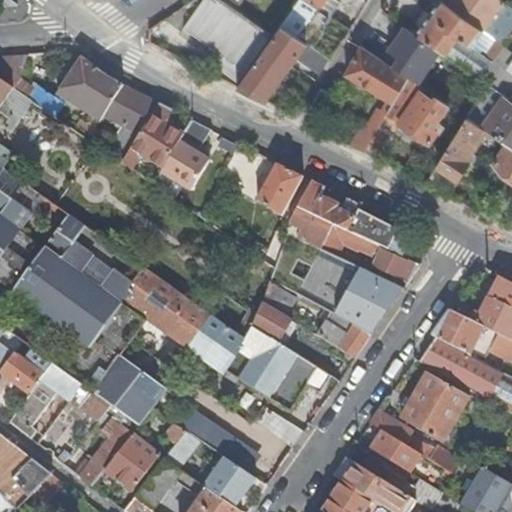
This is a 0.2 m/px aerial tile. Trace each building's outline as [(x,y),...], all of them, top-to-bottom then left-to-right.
[(222,0),(199,0),(180,32),(237,65),(261,27),(239,12),(222,0)] [(304,0),(297,0),(279,26),(307,44),(330,60),(339,46),(329,38),(322,48),(308,39),(318,25),(342,41),(349,30),(326,14),(317,8),(304,0)] [(304,0),(317,8),(322,0),(304,0)] [(326,14),(335,2),(332,0),(322,0),(317,8),(326,14)] [(421,25),(416,34),(440,50),(479,77),(480,77),(504,45),(502,43),(447,4),(441,0),(438,0),(431,12),(425,8),(416,21),(421,25)] [(450,0),(447,4),(502,43),(511,29),(511,7),(501,0),(450,0)] [(247,70),(237,87),(264,101),(296,58),(307,44),(279,26),(273,35),(247,70)] [(408,77),(417,83),(440,50),(416,34),(405,26),(382,59),(408,77)] [(261,27),(237,65),(247,70),(273,35),(261,27)] [(296,58),(320,75),(330,60),(307,44),(296,58)] [(364,152),(378,128),(387,112),(408,77),(382,59),(361,45),(345,74),(387,100),(384,105),(380,103),(368,123),(363,120),(349,145),(364,152)] [(511,99),(511,50),(504,45),(480,77),(504,94),(511,99)] [(16,76),(30,54),(10,56),(0,71),(0,78),(33,101),(56,116),(65,103),(34,82),(31,87),(16,76)] [(0,71),(10,56),(0,56),(0,71)] [(109,78),(82,57),(58,94),(95,117),(92,122),(86,123),(80,119),(74,129),(90,139),(124,85),(109,78)] [(408,77),(387,112),(402,125),(400,128),(408,134),(412,130),(430,143),(437,133),(432,129),(443,112),(432,104),(434,102),(419,91),(411,104),(407,101),(418,84),(417,83),(408,77)] [(0,112),(10,119),(4,127),(11,132),(33,101),(0,78),(0,112)] [(160,103),(124,85),(90,139),(123,163),(160,103)] [(511,99),(504,94),(486,120),(461,102),(456,110),(467,118),(485,130),(506,144),(511,148),(511,99)] [(173,110),(160,103),(123,163),(133,170),(139,159),(146,157),(164,168),(180,141),(185,133),(166,122),(173,110)] [(467,118),(436,165),(457,179),(469,161),(466,159),(485,130),(467,118)] [(185,133),(180,141),(197,152),(210,128),(192,119),(185,133)] [(364,152),(376,158),(389,134),(378,128),(364,152)] [(235,153),(239,145),(225,138),(221,146),(235,153)] [(180,141),(164,168),(162,171),(183,184),(191,189),(209,159),(197,152),(180,141)] [(0,165),(4,168),(4,169),(8,162),(2,157),(8,150),(0,144),(0,165)] [(511,175),(511,148),(506,144),(493,163),(511,175)] [(304,176),(277,162),(255,205),(259,208),(262,203),(283,216),(304,176)] [(0,172),(0,323),(24,341),(54,363),(83,384),(111,404),(140,425),(153,408),(166,391),(168,390),(127,360),(157,323),(206,359),(221,368),(251,386),(291,411),(307,385),(320,393),(333,376),(252,327),(249,332),(246,338),(242,335),(215,315),(201,305),(156,274),(53,202),(4,169),(4,168),(0,172)] [(183,184),(162,171),(155,184),(174,198),(183,184)] [(326,187),(313,180),(299,207),(334,224),(348,231),(360,210),(362,205),(348,198),(341,211),(337,209),(338,205),(321,196),(326,187)] [(334,224),(299,207),(292,220),(291,223),(327,240),(323,249),(339,257),(344,247),(358,253),(358,255),(375,263),(374,266),(409,282),(421,265),(403,257),(348,231),(334,224)] [(360,210),(348,231),(403,257),(414,237),(360,210)] [(373,334),(405,287),(339,257),(323,249),(288,232),(275,265),(271,279),(355,324),(373,334)] [(511,281),(501,276),(481,312),(475,310),(471,319),(491,328),(499,332),(511,338),(511,281)] [(297,297),(270,283),(263,301),(286,315),(297,297)] [(259,313),(252,327),(278,342),(282,336),(288,339),(299,322),(286,315),(263,301),(259,313)] [(491,328),(471,319),(450,309),(432,334),(437,337),(477,357),(491,328)] [(318,334),(356,357),(362,349),(373,334),(355,324),(353,328),(348,325),(347,327),(343,324),(340,329),(327,320),(318,334)] [(24,341),(0,323),(0,372),(16,352),(19,348),(24,341)] [(511,338),(499,332),(490,351),(511,360),(511,338)] [(511,374),(477,357),(437,337),(420,361),(511,411),(511,374)] [(344,360),(325,349),(317,361),(336,373),(344,360)] [(16,352),(0,372),(0,397),(12,380),(31,393),(46,373),(20,355),(16,352)] [(83,384),(54,363),(46,373),(31,393),(10,422),(32,439),(38,431),(32,426),(58,391),(71,400),(83,384)] [(469,395),(427,371),(402,418),(444,442),(469,395)] [(111,404),(83,384),(71,400),(64,410),(68,413),(71,408),(83,417),(87,411),(99,421),(111,404)] [(264,405),(254,420),(292,446),(302,431),(264,405)] [(188,406),(178,422),(247,468),(257,453),(188,406)] [(71,408),(68,413),(80,422),(83,417),(71,408)] [(414,431),(380,410),(371,422),(384,430),(422,454),(455,474),(460,467),(463,460),(438,445),(433,453),(424,448),(426,444),(411,435),(414,431)] [(56,448),(71,428),(58,418),(43,437),(56,448)] [(133,434),(134,433),(114,418),(102,433),(110,439),(81,477),(93,486),(105,471),(133,434)] [(180,426),(170,419),(166,424),(171,427),(165,435),(177,443),(187,430),(180,426)] [(187,430),(177,443),(165,459),(176,466),(198,438),(187,430)] [(422,454),(384,430),(373,447),(398,463),(411,471),(422,454)] [(53,473),(29,455),(2,434),(0,432),(0,490),(18,509),(33,493),(53,473)] [(160,455),(133,434),(105,471),(118,480),(124,485),(132,491),(160,455)] [(65,464),(73,455),(61,446),(54,456),(65,464)] [(411,471),(398,463),(397,466),(371,450),(364,462),(389,477),(392,474),(404,482),(405,480),(413,484),(409,489),(413,491),(411,495),(418,500),(433,509),(444,492),(411,471)] [(236,506),(256,478),(225,457),(216,469),(212,467),(205,475),(210,479),(205,486),(236,506)] [(356,462),(347,457),(335,474),(345,480),(324,511),(326,511),(363,511),(374,497),(397,511),(409,511),(418,500),(411,495),(387,481),(356,462)] [(176,466),(165,459),(124,511),(126,511),(150,511),(153,509),(176,479),(183,471),(176,466)] [(511,504),(511,483),(508,480),(484,466),(475,481),(468,477),(463,487),(469,491),(463,500),(482,511),(496,511),(504,500),(511,504)] [(241,511),(242,511),(236,506),(205,486),(183,471),(176,479),(202,497),(191,511),(241,511)] [(56,476),(53,473),(33,493),(45,502),(64,482),(56,476)] [(389,477),(387,481),(411,495),(413,491),(409,489),(413,484),(405,480),(404,482),(392,474),(389,477)] [(120,489),(124,485),(118,480),(114,485),(120,489)]
